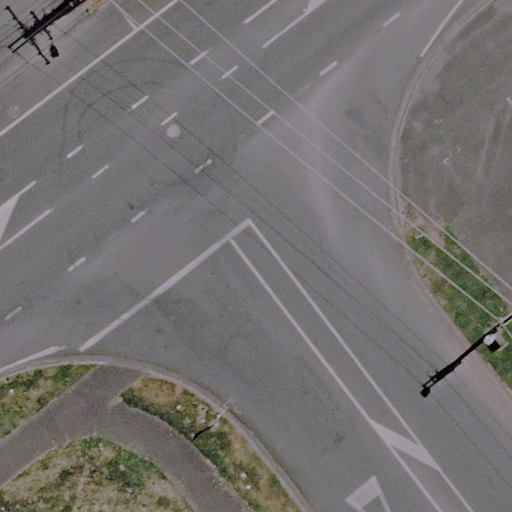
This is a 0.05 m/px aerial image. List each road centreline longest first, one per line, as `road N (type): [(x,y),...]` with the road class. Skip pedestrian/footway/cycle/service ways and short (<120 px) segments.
road 1 (residential): [(460,511),(154,113)]
road 2 (tertiary): [(0,231),(154,113)]
road 3 (tertiary): [(154,113),(302,0)]
